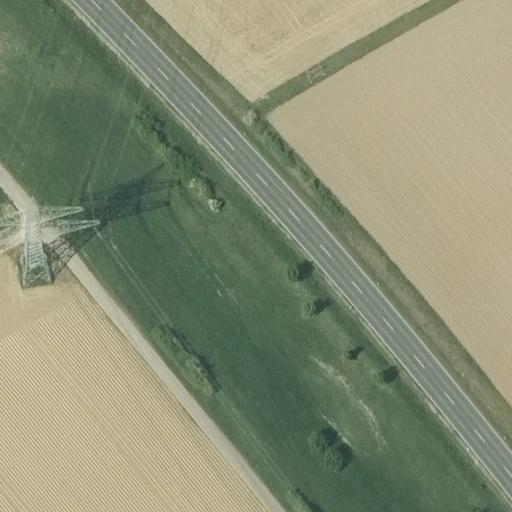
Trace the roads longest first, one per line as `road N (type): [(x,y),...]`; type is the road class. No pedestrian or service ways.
road 1 (secondary): [(511,479),(277,193),(92,0)]
road 2 (track): [(0,173),(272,511)]
road 3 (track): [(483,0),(290,106)]
